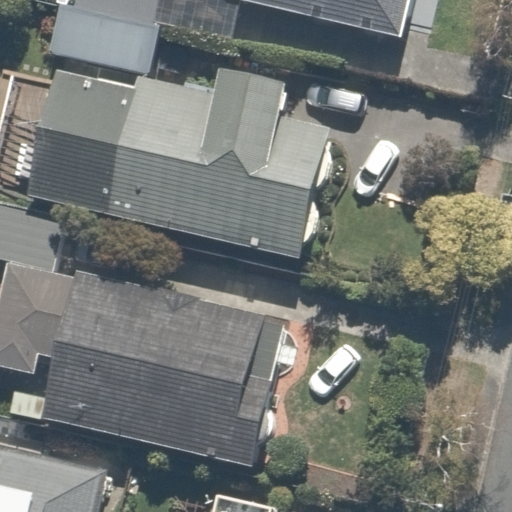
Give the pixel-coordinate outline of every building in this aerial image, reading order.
[(179,0),(91,0),(83,32),(165,54),(179,0)] [(428,0),(210,0),(209,7),(414,58),(428,0)] [(58,202),(54,217),(338,287),(370,159),(304,142),(313,105),(241,87),(233,119),(154,100),(150,114),(29,84),(3,188),(58,202)] [(309,354),(79,296),(94,234),(0,210),(0,276),(20,282),(0,361),(0,386),(81,407),(71,446),(273,497),(309,354)] [(0,446),(0,511),(110,511),(112,506),(52,492),(59,460),(0,446)]
